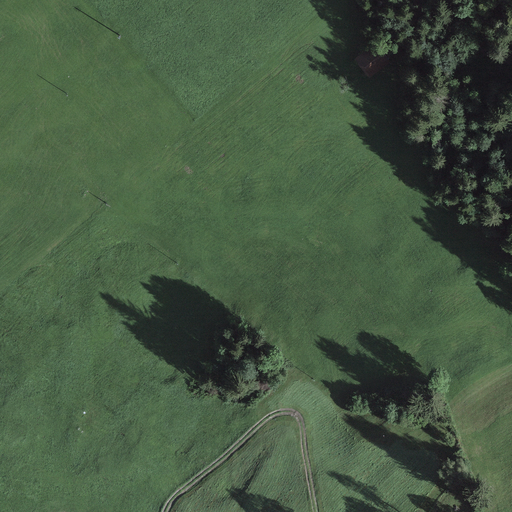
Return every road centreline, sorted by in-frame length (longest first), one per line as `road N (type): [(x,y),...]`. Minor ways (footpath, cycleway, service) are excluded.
road 1 (track): [(315,511),(302,424),(284,411),(261,421),(165,511)]
road 2 (track): [(511,278),(402,139),(384,105),(388,72)]
